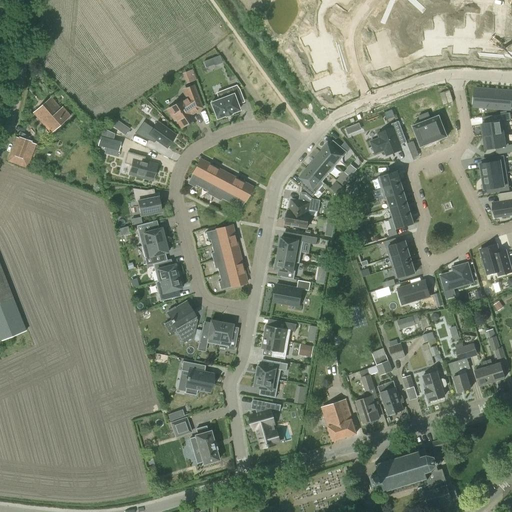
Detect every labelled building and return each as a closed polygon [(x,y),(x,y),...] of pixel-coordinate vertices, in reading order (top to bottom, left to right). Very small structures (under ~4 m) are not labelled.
[(352,9),(359,0),(358,0),(329,0),(336,5),(340,1),(352,9)] [(409,7),(399,0),(390,0),(388,4),(403,16),(409,7)] [(403,16),(388,4),(381,14),(397,24),(403,16)] [(465,33),(454,34),(455,53),(465,53),(465,46),(472,45),(470,24),(464,25),(465,33)] [(481,50),(481,52),(490,53),(490,44),(496,45),(497,28),(491,27),(491,33),(482,33),(481,50)] [(437,37),(427,39),(429,57),(440,56),(439,49),(445,48),(443,29),(437,30),(437,37)] [(511,31),(511,35),(504,35),(503,54),(511,55),(511,31)] [(314,52),(334,45),(329,33),(315,38),(314,32),(302,36),(305,41),(309,40),(314,52)] [(378,59),(397,52),(393,42),(398,40),(395,34),(385,38),(387,43),(374,50),(378,59)] [(334,45),(312,53),(317,64),(312,66),(315,71),(325,66),(324,61),(338,55),(334,45)] [(396,70),(407,66),(405,60),(400,62),(396,52),(377,59),(382,68),(394,64),(396,70)] [(207,67),(224,61),(221,54),(205,60),(207,67)] [(184,70),(187,82),(197,79),(195,68),(184,70)] [(331,96),(351,89),(347,78),(339,81),(337,75),(317,82),(320,89),(328,86),(331,96)] [(179,101),(166,110),(173,120),(175,119),(180,127),(192,119),(189,114),(199,107),(191,85),(186,87),(189,96),(180,102),(179,101)] [(232,95),(211,103),(216,119),(239,110),(237,104),(243,102),(239,90),(236,86),(230,88),(232,95)] [(480,89),(479,107),(495,108),(506,109),(507,108),(507,99),(511,99),(511,93),(511,92),(489,90),(480,89)] [(448,90),(434,92),(436,104),(450,102),(448,90)] [(51,97),(33,113),(51,133),(70,116),(62,107),(61,108),(51,97)] [(428,113),(423,115),(434,142),(447,137),(439,116),(430,119),(428,113)] [(491,122),(481,124),(483,137),(507,133),(505,121),(511,120),(510,113),(490,116),(491,122)] [(421,123),(412,126),(421,147),(434,142),(423,115),(418,117),(421,123)] [(379,138),(370,142),(375,154),(384,151),(386,156),(397,152),(395,147),(407,143),(399,121),(391,124),(393,128),(378,134),(379,138)] [(135,134),(153,143),(155,140),(167,148),(175,135),(157,123),(153,128),(143,122),(135,134)] [(348,134),(355,132),(353,125),(346,128),(348,134)] [(129,129),(124,126),(120,131),(125,135),(129,129)] [(101,137),(112,140),(114,134),(103,129),(101,137)] [(507,133),(483,137),(485,150),(495,148),(496,155),(511,152),(511,144),(509,145),(507,133)] [(16,137),(8,161),(27,168),(36,144),(16,137)] [(328,144),(321,152),(336,165),(343,157),(348,151),(334,139),(329,145),(328,144)] [(419,156),(413,142),(408,144),(413,158),(419,156)] [(321,152),(314,161),(329,174),(336,165),(321,152)] [(127,153),(124,163),(132,165),(129,174),(152,181),(157,165),(143,162),(144,157),(127,153)] [(482,164),(480,164),(482,177),(507,173),(504,155),(493,157),(494,162),(482,164)] [(200,159),(187,184),(195,188),(196,186),(202,189),(214,167),(200,159)] [(314,161),(307,169),(324,183),(322,182),(329,174),(314,161)] [(340,178),(347,183),(359,168),(352,162),(340,178)] [(214,167),(202,189),(207,192),(206,194),(213,198),(226,173),(214,167)] [(303,181),(299,185),(313,197),(317,192),(324,183),(307,169),(304,172),(303,171),(299,176),(300,176),(299,178),(303,181)] [(397,171),(378,177),(378,178),(381,188),(401,182),(397,171)] [(226,173),(213,198),(220,201),(222,199),(227,202),(239,180),(226,173)] [(507,173),(482,177),(484,189),(486,189),(498,187),(499,192),(509,190),(507,173)] [(239,180),(227,202),(233,205),(232,207),(239,211),(252,187),(239,180)] [(401,182),(381,188),(384,199),(387,198),(404,192),(401,182)] [(352,185),(342,192),(342,199),(355,195),(352,185)] [(133,189),(132,189),(135,202),(137,201),(140,216),(161,212),(158,197),(155,197),(149,199),(147,198),(146,190),(133,189)] [(499,202),(492,203),(495,218),(511,214),(511,191),(498,194),(499,202)] [(287,211),(309,215),(307,214),(308,209),(317,211),(319,200),(313,198),(308,194),(300,192),(299,201),(291,199),(289,211),(287,211)] [(404,192),(387,198),(390,208),(407,203),(404,192)] [(407,203),(390,208),(393,218),(410,213),(407,203)] [(358,214),(356,207),(349,209),(351,216),(358,214)] [(285,213),(284,220),(286,221),(285,223),(307,227),(309,215),(287,211),(287,214),(285,213)] [(391,230),(388,231),(389,237),(397,234),(396,229),(414,224),(410,213),(393,218),(388,219),(391,230)] [(152,222),(136,226),(141,246),(167,239),(164,229),(161,229),(161,228),(155,230),(152,222)] [(206,232),(205,232),(207,241),(210,240),(211,245),(235,239),(232,225),(206,232)] [(281,237),(279,248),(301,252),(303,241),(305,242),(316,244),(317,238),(297,234),(296,240),(281,237)] [(396,238),(384,242),(389,258),(409,252),(405,241),(397,243),(396,238)] [(167,239),(141,246),(144,258),(165,253),(167,252),(167,251),(169,250),(167,239)] [(213,252),(211,253),(213,261),(239,254),(235,239),(211,245),(213,252)] [(497,245),(480,250),(482,258),(481,258),(483,265),(484,265),(487,274),(497,271),(499,276),(511,272),(506,253),(506,251),(505,251),(499,253),(497,245)] [(279,248),(277,259),(299,263),(301,252),(279,248)] [(409,252),(389,258),(392,268),(412,262),(409,252)] [(239,254),(213,261),(215,269),(217,268),(219,275),(243,268),(239,254)] [(275,263),(274,268),(275,268),(275,270),(278,270),(281,271),(280,277),(291,279),(294,279),(297,263),(299,263),(277,259),(276,263),(275,263)] [(167,260),(152,264),(157,281),(155,282),(180,276),(177,265),(175,266),(175,264),(168,266),(167,260)] [(412,262),(392,268),(396,279),(415,273),(412,262)] [(0,340),(26,331),(5,279),(0,265),(0,340)] [(473,283),(471,274),(464,275),(461,265),(452,268),(453,272),(440,275),(444,288),(452,286),(453,289),(473,283)] [(220,281),(218,281),(220,290),(247,283),(243,268),(219,275),(220,281)] [(180,276),(155,282),(160,302),(176,298),(174,290),(181,288),(181,287),(183,287),(180,276)] [(382,283),(384,288),(395,285),(394,279),(382,283)] [(275,283),(272,302),(299,307),(303,289),(309,290),(310,282),(298,280),(297,287),(275,283)] [(411,285),(397,289),(402,304),(430,296),(425,281),(421,282),(411,285)] [(376,292),(369,293),(372,303),(378,302),(376,292)] [(496,303),(500,309),(505,306),(502,300),(496,303)] [(169,312),(167,313),(171,319),(170,320),(171,322),(172,321),(177,330),(175,331),(182,343),(193,337),(195,329),(189,320),(194,317),(190,312),(192,311),(186,302),(175,308),(174,307),(168,311),(169,312)] [(432,314),(431,316),(432,319),(435,321),(438,320),(439,317),(438,314),(435,313),(432,314)] [(407,325),(415,322),(413,316),(406,318),(407,325)] [(200,330),(198,343),(206,345),(207,343),(217,345),(221,323),(210,320),(210,322),(208,331),(200,330)] [(265,325),(263,337),(288,341),(290,330),(295,331),(296,324),(281,321),(280,327),(267,325),(265,325)] [(221,323),(217,345),(228,347),(227,349),(234,350),(236,336),(230,335),(232,326),(232,325),(231,324),(231,323),(225,322),(225,323),(221,323)] [(493,329),(486,331),(488,338),(488,339),(492,351),(494,350),(497,359),(505,357),(502,347),(500,348),(496,336),(495,336),(493,329)] [(263,337),(261,348),(264,349),(273,351),(272,357),(285,359),(288,341),(263,337)] [(390,346),(389,347),(391,354),(393,361),(405,357),(401,343),(398,344),(390,346)] [(456,349),(455,349),(459,360),(459,361),(467,358),(463,346),(462,344),(461,344),(455,346),(456,349)] [(472,344),(463,346),(467,358),(475,356),(472,344)] [(436,346),(430,348),(432,357),(439,355),(436,346)] [(384,348),(372,353),(380,375),(392,371),(384,348)] [(491,359),(485,361),(492,383),(505,379),(500,363),(493,366),(491,359)] [(257,366),(256,372),(257,372),(257,376),(279,380),(281,370),(286,371),(288,364),(268,360),(267,367),(259,365),(258,367),(257,366)] [(182,361),(181,370),(189,372),(185,392),(184,393),(196,396),(197,389),(209,392),(213,374),(204,372),(205,366),(182,361)] [(456,361),(448,364),(451,374),(452,374),(453,377),(458,393),(471,389),(466,373),(459,375),(457,370),(458,370),(456,361)] [(483,369),(475,371),(480,387),(492,383),(485,361),(481,362),(483,369)] [(367,369),(360,371),(361,377),(360,377),(365,391),(368,391),(374,389),(368,369),(367,369)] [(437,372),(423,376),(426,385),(434,382),(437,390),(436,391),(437,392),(439,391),(439,393),(443,391),(442,388),(446,387),(447,385),(446,380),(443,379),(440,380),(437,372)] [(410,375),(402,378),(406,389),(414,387),(410,375)] [(255,380),(253,386),(255,386),(255,387),(260,388),(259,395),(276,398),(279,380),(257,376),(256,380),(255,380)] [(393,381),(378,386),(380,393),(384,404),(403,397),(393,381)] [(427,389),(425,389),(428,398),(429,401),(445,397),(443,391),(439,393),(439,391),(437,392),(436,391),(437,390),(434,382),(426,385),(427,389)] [(298,384),(296,400),(305,402),(308,386),(298,384)] [(369,397),(356,401),(363,423),(379,418),(373,399),(372,396),(369,397)] [(403,397),(384,404),(388,415),(389,415),(390,416),(394,415),(394,413),(403,409),(401,403),(404,402),(403,397)] [(257,414),(250,416),(253,425),(255,424),(261,448),(275,444),(275,443),(278,442),(270,412),(270,410),(271,403),(253,400),(251,409),(256,410),(257,414)] [(345,400),(321,407),(333,441),(356,434),(345,400)] [(171,424),(176,437),(190,432),(186,419),(171,424)] [(195,437),(189,439),(194,455),(200,454),(202,462),(202,464),(203,465),(219,460),(216,449),(214,441),(213,441),(210,431),(207,431),(206,429),(206,426),(196,429),(197,434),(194,435),(195,437)] [(448,438),(433,442),(434,448),(435,451),(444,448),(451,446),(448,438)] [(378,473),(371,475),(374,485),(381,482),(384,492),(426,479),(430,491),(424,492),(428,507),(458,498),(455,489),(449,491),(447,486),(442,469),(438,470),(436,466),(437,465),(442,463),(439,455),(434,457),(434,456),(426,454),(420,456),(418,451),(376,464),(378,473)]
